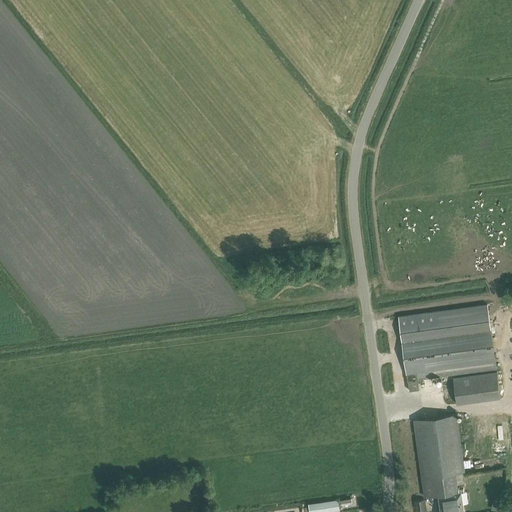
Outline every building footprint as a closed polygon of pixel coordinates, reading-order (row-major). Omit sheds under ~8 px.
[(408,381),(409,381),(410,391),(420,389),(419,380),(497,369),(490,320),(488,304),(399,316),(408,381)] [(497,371),(454,378),(457,403),(501,397),(497,371)] [(414,420),(424,496),(438,494),(440,511),(463,511),(461,491),(457,491),(455,473),(464,472),(457,414),(414,420)] [(415,511),(427,511),(426,499),(414,501),(415,511)] [(309,504),(310,511),(326,511),(341,510),(339,500),(309,504)]
